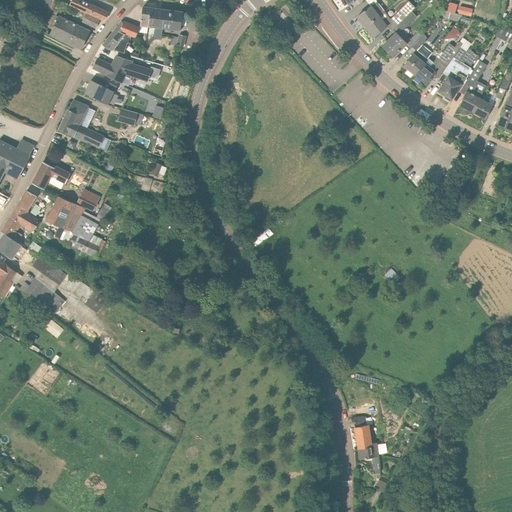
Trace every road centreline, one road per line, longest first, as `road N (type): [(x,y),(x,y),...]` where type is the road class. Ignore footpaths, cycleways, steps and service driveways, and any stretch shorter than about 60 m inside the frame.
road 1 (tertiary): [(345,511),(345,457),(327,386),(221,228),(194,156),(204,76),(239,16),(258,0)]
road 2 (residential): [(0,220),(92,47),(131,0)]
road 3 (secondary): [(511,155),(453,129),(399,92),(317,0)]
road 4 (track): [(381,511),(425,426),(511,339)]
